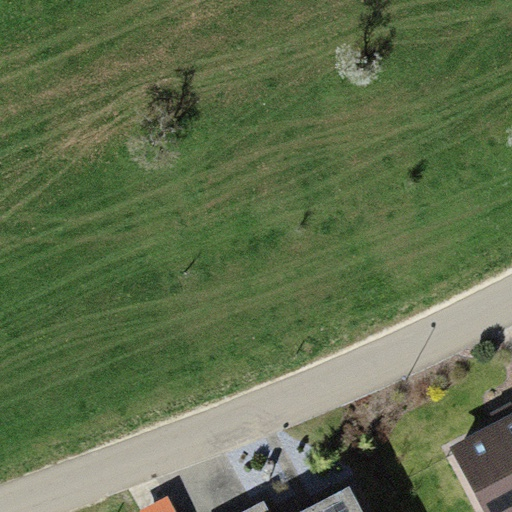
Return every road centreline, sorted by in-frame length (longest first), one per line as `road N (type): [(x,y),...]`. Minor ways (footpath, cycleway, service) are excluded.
road 1 (residential): [(511,297),(387,358),(122,463)]
road 2 (unclassified): [(122,463),(0,511)]
